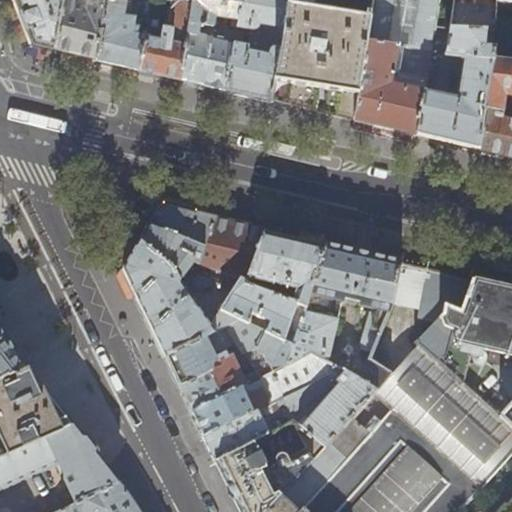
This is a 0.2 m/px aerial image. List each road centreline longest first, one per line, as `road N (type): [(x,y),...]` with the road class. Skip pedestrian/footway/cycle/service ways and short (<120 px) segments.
road 1 (primary): [(511,229),(0,102)]
road 2 (tertiary): [(195,511),(0,109)]
